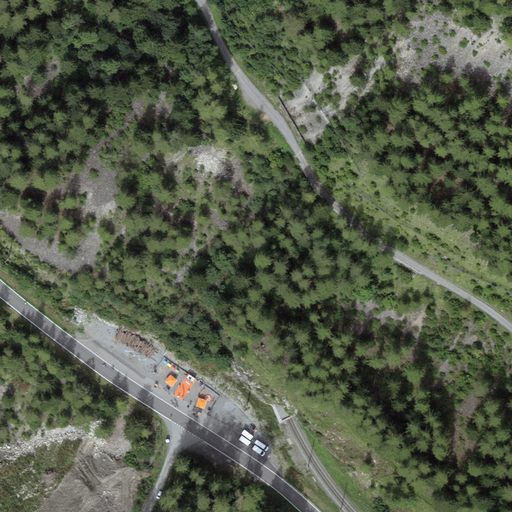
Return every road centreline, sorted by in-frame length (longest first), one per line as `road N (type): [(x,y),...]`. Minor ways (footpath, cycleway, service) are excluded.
road 1 (unclassified): [(511,328),(332,203),(242,79),(199,0)]
road 2 (secondary): [(0,288),(310,511)]
